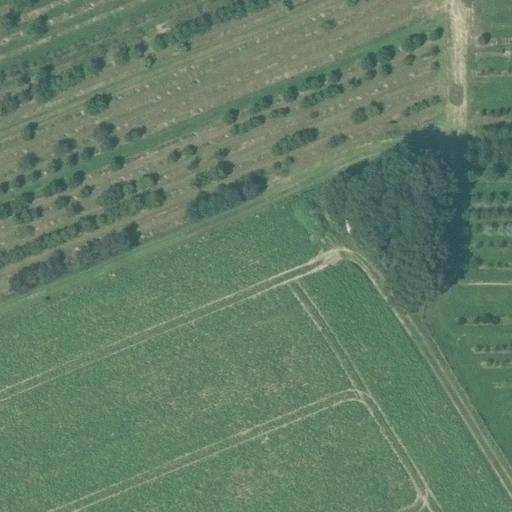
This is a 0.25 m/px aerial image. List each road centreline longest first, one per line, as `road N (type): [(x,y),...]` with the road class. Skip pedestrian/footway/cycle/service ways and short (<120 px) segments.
road 1 (track): [(409,323),(511,489)]
road 2 (track): [(444,132),(450,0)]
